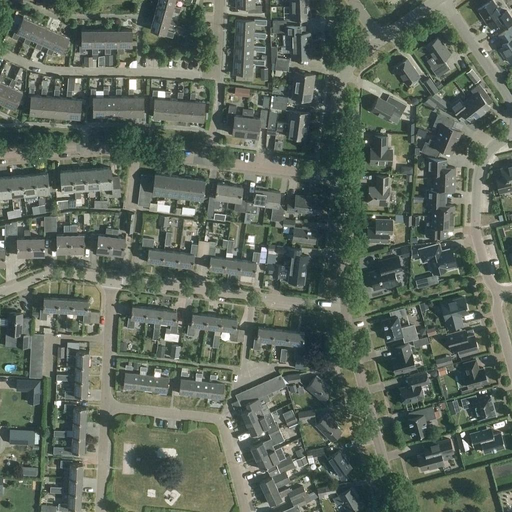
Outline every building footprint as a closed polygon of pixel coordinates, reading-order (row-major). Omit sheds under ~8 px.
[(158,0),(157,5),(173,9),(172,11),(180,13),(181,8),(174,6),(175,0),(158,0)] [(236,0),(236,7),(248,7),(248,13),(261,13),(262,6),(255,5),(254,0),(236,0)] [(502,14),(492,0),(478,10),(490,28),(497,24),(500,29),(511,20),(511,18),(507,11),(502,14)] [(157,5),(154,18),(170,22),(169,23),(176,25),(178,20),(171,18),(172,11),(173,9),(157,5)] [(309,6),(290,6),(290,19),(310,19),(309,6)] [(20,33),(26,36),(28,36),(35,22),(23,17),(17,31),(15,30),(12,37),(17,40),(20,33)] [(170,22),(154,18),(151,30),(165,34),(165,35),(173,38),(175,32),(167,30),(169,23),(170,22)] [(236,19),(235,33),(254,34),(254,32),(254,23),(256,23),(256,24),(266,25),(266,19),(262,19),(255,19),(254,20),(236,19)] [(31,38),(38,41),(40,42),(46,27),(35,22),(28,36),(26,36),(23,42),(28,45),(31,38)] [(293,26),(286,26),(286,32),(286,33),(291,33),(291,46),(310,46),(310,32),(294,33),(293,26)] [(43,43),(49,46),(51,47),(58,32),(46,27),(40,42),(38,41),(35,48),(40,50),(43,43)] [(511,62),(511,28),(511,27),(498,36),(503,43),(502,43),(502,44),(503,44),(505,46),(499,50),(504,58),(506,57),(510,63),(511,62)] [(79,46),(79,54),(80,54),(85,54),(85,46),(92,46),(94,46),(94,30),(81,30),(81,40),(81,45),(81,46),(80,46),(79,46)] [(94,46),(92,46),(92,54),(98,54),(98,46),(101,46),(105,46),(107,46),(107,30),(94,30),(94,46)] [(105,46),(104,53),(105,53),(110,53),(110,46),(111,46),(117,46),(118,46),(120,46),(120,30),(107,30),(107,46),(105,46)] [(118,46),(117,46),(117,53),(118,53),(123,53),(123,46),(124,46),(132,46),(132,45),(132,40),(132,30),(120,30),(120,46),(118,46)] [(51,47),(49,46),(46,53),(52,55),(55,49),(63,52),(66,45),(68,40),(70,37),(58,32),(51,47)] [(235,33),(234,46),(253,47),(253,46),(254,37),(255,37),(255,38),(265,38),(266,33),(254,32),(254,34),(235,33)] [(430,67),(437,78),(450,69),(443,59),(450,54),(438,37),(425,46),(437,62),(430,67)] [(234,46),(234,60),(252,61),(252,59),(253,50),(255,50),(255,51),(265,52),(265,46),(253,46),(253,47),(234,46)] [(310,46),(291,46),(291,59),(311,59),(310,46)] [(92,57),(84,57),(84,67),(92,67),(92,57)] [(252,75),(252,64),(254,64),(254,65),(264,65),(264,60),(261,60),(252,59),(252,61),(234,60),(233,74),(252,75)] [(395,68),(407,85),(419,76),(407,59),(395,68)] [(11,86),(3,103),(15,109),(18,100),(22,92),(14,87),(17,81),(22,69),(18,67),(12,78),(9,85),(11,86)] [(470,78),(475,74),(471,69),(466,73),(470,78)] [(295,72),(293,85),(313,88),(314,75),(295,72)] [(0,101),(3,103),(11,86),(9,85),(6,84),(2,82),(5,75),(1,73),(0,74),(0,101)] [(423,83),(431,94),(437,90),(429,78),(423,83)] [(62,79),(50,79),(51,88),(62,88),(62,79)] [(443,86),(439,80),(434,84),(439,89),(443,86)] [(474,95),(468,99),(481,115),(490,107),(482,97),(487,93),(479,84),(470,90),(474,95)] [(313,88),(293,85),(292,98),(311,101),(313,88)] [(27,102),(30,102),(29,114),(42,115),(43,96),(41,96),(34,95),(34,88),(29,87),(29,96),(28,96),(27,102)] [(42,115),(54,116),(56,97),(54,97),(46,96),(47,89),(42,88),(41,96),(43,96),(42,115)] [(248,97),(249,89),(235,88),(234,95),(248,97)] [(56,97),(54,116),(67,117),(69,99),(66,98),(59,97),(59,90),(54,89),(54,97),(56,97)] [(93,115),(106,115),(106,97),(103,97),(96,97),(96,89),(91,89),(91,98),(93,98),(93,106),(93,115)] [(106,115),(118,115),(118,97),(116,97),(108,97),(108,89),(103,89),(103,97),(106,97),(106,115)] [(118,115),(131,115),(131,97),(129,97),(121,97),(121,89),(116,89),(116,97),(118,97),(118,115)] [(131,97),(131,115),(144,115),(144,97),(133,97),(133,89),(129,89),(129,97),(131,97)] [(69,99),(67,117),(80,118),(81,99),(71,98),(72,91),(67,90),(66,98),(69,99)] [(152,116),(165,118),(167,99),(165,99),(157,98),(158,90),(153,90),(152,99),(154,99),(154,100),(153,109),(152,116)] [(165,118),(178,119),(179,100),(177,100),(170,99),(170,91),(165,91),(165,99),(167,99),(165,118)] [(178,119),(190,120),(192,101),(190,101),(182,100),(183,92),(178,92),(177,100),(179,100),(178,119)] [(192,101),(190,120),(203,121),(205,102),(195,101),(195,94),(190,93),(190,101),(192,101)] [(444,110),(448,104),(435,94),(428,98),(431,100),(444,110)] [(407,105),(392,97),(389,104),(378,98),(371,111),(387,120),(391,112),(400,117),(407,105)] [(451,106),(459,116),(463,121),(467,117),(471,122),(481,115),(468,99),(463,103),(459,99),(451,106)] [(232,134),(245,136),(248,110),(243,109),(242,116),(235,115),(236,107),(229,106),(227,123),(233,124),(232,134)] [(248,110),(245,136),(258,137),(259,127),(265,128),(267,111),(261,110),(260,118),(253,118),(254,111),(248,110)] [(290,111),(288,124),(308,126),(310,113),(290,111)] [(440,129),(437,135),(456,142),(461,131),(451,127),(454,121),(438,114),(433,126),(440,129)] [(268,121),(267,134),(275,135),(276,130),(277,122),(268,121)] [(276,130),(287,132),(286,137),(306,140),(308,126),(288,124),(277,122),(276,130)] [(218,143),(243,147),(244,138),(219,134),(218,143)] [(425,142),(421,151),(428,154),(437,156),(438,154),(440,149),(442,150),(451,154),(456,142),(437,135),(435,141),(430,139),(428,143),(425,142)] [(387,149),(387,136),(374,136),(374,148),(370,148),(370,164),(391,165),(392,149),(387,149)] [(434,173),(434,179),(454,179),(455,167),(445,167),(445,159),(427,157),(426,167),(435,167),(434,173)] [(511,184),(511,163),(507,165),(507,166),(500,168),(502,176),(501,178),(496,179),(499,194),(511,190),(511,185),(511,184)] [(99,168),(100,187),(113,186),(113,196),(121,195),(120,176),(113,177),(112,167),(99,168)] [(86,169),(88,188),(100,187),(99,168),(86,169)] [(75,189),(74,189),(75,199),(81,198),(80,189),(88,188),(86,169),(74,170),(75,189)] [(74,189),(75,189),(74,170),(61,171),(62,190),(74,189)] [(48,173),(35,174),(37,193),(50,192),(48,173)] [(35,174),(23,175),(24,195),(36,194),(37,193),(35,174)] [(152,193),(165,195),(167,175),(155,174),(152,193)] [(10,177),(12,196),(12,200),(18,200),(17,195),(24,195),(23,175),(10,177)] [(165,195),(178,196),(180,177),(167,175),(165,195)] [(178,196),(190,198),(193,179),(191,179),(192,177),(186,176),(185,178),(180,177),(178,196)] [(388,187),(389,176),(376,176),(376,187),(369,187),(368,204),(379,204),(379,205),(388,206),(389,187),(388,187)] [(0,197),(12,196),(10,177),(0,177),(0,197)] [(193,179),(190,198),(203,200),(206,181),(193,179)] [(425,197),(427,197),(444,198),(444,191),(454,191),(454,179),(434,179),(434,190),(425,190),(425,197)] [(210,196),(208,207),(207,215),(211,216),(213,216),(214,208),(219,209),(220,199),(228,200),(230,186),(217,184),(215,196),(210,196)] [(234,211),(245,213),(246,213),(246,208),(247,201),(241,200),(243,188),(230,186),(228,200),(236,201),(234,211)] [(247,201),(246,208),(246,213),(245,213),(243,223),(250,224),(251,213),(257,214),(258,204),(266,205),(267,191),(255,189),(253,202),(247,201)] [(267,191),(266,205),(273,206),(271,220),(276,220),(282,222),(284,206),(278,205),(280,193),(267,191)] [(318,213),(320,200),(312,199),(312,197),(297,196),(296,201),(289,200),(287,212),(295,213),(295,211),(318,213)] [(433,205),(433,217),(453,217),(453,205),(444,205),(444,198),(427,197),(427,206),(428,206),(428,205),(433,205)] [(57,201),(58,209),(69,207),(69,200),(57,201)] [(127,232),(133,232),(135,213),(129,212),(127,232)] [(160,215),(158,225),(167,226),(168,217),(160,215)] [(426,236),(443,237),(448,237),(448,229),(452,229),(453,217),(433,217),(433,223),(426,222),(426,236)] [(293,240),(315,243),(317,230),(295,227),(295,222),(284,220),(283,227),(294,228),(293,235),(293,239),(293,240)] [(380,228),(375,228),(367,228),(367,242),(387,242),(387,234),(391,234),(392,220),(381,220),(380,228)] [(182,232),(182,223),(169,222),(169,231),(182,232)] [(57,251),(71,251),(71,225),(70,225),(70,229),(63,229),(64,235),(57,235),(57,251)] [(77,225),(71,225),(71,251),(85,251),(85,235),(77,235),(77,225)] [(97,251),(110,253),(112,236),(113,229),(106,228),(105,235),(99,234),(97,249),(97,251)] [(31,255),(31,238),(30,238),(30,229),(24,229),(24,238),(17,238),(17,255),(31,255)] [(112,236),(110,253),(124,254),(126,238),(118,237),(119,230),(113,229),(112,236)] [(90,233),(90,248),(97,249),(99,234),(90,233)] [(147,260),(163,262),(164,250),(153,249),(154,239),(143,237),(142,249),(145,250),(148,250),(147,260)] [(45,238),(31,238),(31,255),(45,255),(45,238)] [(180,252),(178,264),(194,266),(195,256),(198,256),(199,244),(192,243),(190,254),(180,252)] [(428,255),(429,260),(433,273),(446,270),(446,268),(456,266),(451,248),(438,252),(436,244),(419,249),(421,257),(428,255)] [(209,268),(224,270),(226,258),(225,258),(214,256),(216,247),(209,246),(208,258),(211,258),(209,268)] [(403,258),(410,256),(407,247),(401,249),(403,258)] [(163,262),(178,264),(180,252),(164,250),(163,262)] [(252,261),(241,260),(240,272),(255,274),(256,264),(259,264),(260,253),(254,252),(252,261)] [(284,259),(283,265),(290,266),(306,268),(308,269),(309,260),(309,256),(301,255),(295,254),(291,254),(291,260),(284,259)] [(372,283),(374,289),(387,286),(387,288),(397,285),(394,272),(401,270),(398,256),(378,262),(380,262),(382,269),(369,272),(370,275),(368,275),(371,283),(372,283)] [(224,270),(240,272),(241,260),(232,259),(226,258),(224,270)] [(306,268),(290,266),(288,281),(304,283),(306,270),(306,268)] [(48,310),(58,311),(59,299),(44,298),(44,308),(41,308),(40,320),(47,321),(48,310)] [(448,329),(459,326),(463,325),(460,315),(468,313),(464,298),(449,301),(449,300),(440,303),(445,319),(446,319),(448,329)] [(58,311),(73,312),(74,300),(59,299),(58,311)] [(74,300),(73,312),(84,312),(83,323),(90,323),(91,311),(89,311),(89,300),(74,300)] [(135,319),(146,320),(147,307),(132,305),(131,316),(128,316),(127,328),(134,329),(135,319)] [(147,307),(146,320),(155,321),(152,339),(158,340),(160,322),(161,322),(162,309),(147,307)] [(177,311),(162,309),(161,322),(171,323),(170,333),(177,334),(178,322),(176,322),(177,311)] [(0,318),(0,324),(6,325),(5,333),(11,334),(11,341),(18,342),(18,346),(27,347),(28,334),(21,334),(23,313),(9,312),(9,319),(0,318)] [(195,326),(206,327),(207,314),(192,313),(191,324),(188,323),(187,335),(194,336),(195,326)] [(206,327),(221,329),(222,316),(207,314),(206,327)] [(222,316),(221,329),(231,330),(230,340),(237,341),(238,330),(236,329),(237,318),(222,316)] [(400,328),(397,316),(381,320),(386,341),(402,336),(404,342),(418,338),(415,328),(410,325),(400,328)] [(261,340),(272,341),(274,329),(258,327),(257,338),(254,338),(253,349),(260,350),(261,340)] [(272,341),(288,343),(289,331),(274,329),(272,341)] [(466,337),(464,330),(446,335),(450,349),(457,347),(459,356),(478,350),(474,334),(466,337)] [(289,331),(288,343),(298,345),(297,355),(304,356),(306,344),(303,344),(305,333),(289,331)] [(414,347),(422,345),(420,339),(412,340),(414,347)] [(411,353),(408,344),(394,347),(396,354),(397,354),(398,357),(391,359),(395,373),(415,368),(411,353)] [(171,345),(170,357),(178,358),(180,346),(171,345)] [(77,356),(76,366),(88,367),(89,352),(79,351),(79,348),(67,348),(67,355),(77,356)] [(432,368),(430,359),(418,362),(420,371),(432,368)] [(478,369),(476,359),(463,363),(466,373),(464,373),(468,388),(487,383),(483,368),(478,369)] [(76,381),(88,382),(88,367),(76,366),(76,375),(76,381)] [(124,387),(138,389),(140,375),(125,373),(124,387)] [(400,389),(403,403),(424,397),(420,385),(429,383),(426,373),(415,376),(417,384),(409,386),(400,389)] [(281,374),(275,377),(280,388),(286,386),(281,374)] [(287,376),(288,383),(300,381),(299,374),(287,376)] [(138,389),(153,390),(154,376),(140,375),(138,389)] [(322,401),(331,391),(322,382),(323,381),(317,375),(306,387),(322,401)] [(154,376),(153,390),(167,392),(169,378),(154,376)] [(5,390),(24,391),(25,378),(5,377),(5,390)] [(275,377),(269,379),(275,391),(280,388),(275,377)] [(179,393),(193,395),(195,381),(181,379),(179,393)] [(269,379),(264,382),(269,393),(272,392),(275,391),(269,379)] [(88,382),(76,381),(75,392),(65,392),(65,399),(77,399),(77,396),(87,397),(88,382)] [(193,395),(208,397),(210,383),(195,381),(193,395)] [(264,382),(258,385),(263,396),(269,393),(264,382)] [(210,383),(208,397),(222,399),(224,384),(210,383)] [(291,393),(298,391),(295,384),(289,386),(291,393)] [(258,385),(252,387),(257,399),(259,398),(263,396),(258,385)] [(252,387),(246,390),(252,401),(257,399),(252,387)] [(246,390),(241,392),(246,404),(252,401),(246,390)] [(241,392),(235,395),(238,400),(240,406),(244,405),(246,404),(241,392)] [(263,400),(265,403),(270,401),(269,397),(273,395),(272,392),(269,393),(263,396),(259,398),(260,401),(263,400)] [(475,394),(460,398),(463,408),(474,405),(478,419),(496,414),(490,394),(477,398),(475,394)] [(246,410),(241,412),(246,423),(264,415),(260,406),(262,405),(260,401),(259,398),(257,399),(252,401),(246,404),(244,405),(246,410)] [(449,409),(458,406),(456,399),(447,402),(449,409)] [(234,409),(240,406),(238,400),(231,404),(234,409)] [(74,412),(74,423),(86,423),(86,408),(76,408),(76,405),(64,405),(64,412),(74,412)] [(407,419),(413,437),(428,433),(425,421),(436,418),(435,417),(434,411),(432,406),(417,410),(418,416),(407,419)] [(298,413),(299,420),(315,417),(314,410),(298,413)] [(331,441),(342,431),(333,422),(334,420),(327,412),(315,424),(331,441)] [(251,435),(263,429),(266,428),(269,433),(279,428),(276,423),(275,423),(270,413),(264,415),(246,423),(251,435)] [(285,419),(287,425),(296,421),(294,416),(285,419)] [(74,423),(73,438),(85,438),(86,423),(74,423)] [(269,433),(271,438),(281,434),(279,428),(269,433)] [(34,445),(34,444),(35,431),(35,430),(10,429),(9,444),(34,445)] [(483,437),(481,430),(469,434),(472,446),(481,444),(483,452),(490,450),(492,451),(496,450),(498,448),(504,446),(501,433),(492,435),(483,437)] [(251,447),(256,458),(274,450),(272,446),(284,440),(281,434),(271,438),(269,439),(263,442),(251,447)] [(53,454),(62,454),(74,455),(74,452),(84,453),(85,438),(73,438),(72,448),(62,447),(53,447),(53,454)] [(418,455),(422,469),(441,464),(439,456),(453,452),(450,438),(444,440),(431,443),(433,451),(425,453),(418,455)] [(260,469),(265,467),(275,463),(278,468),(292,461),(292,460),(290,456),(285,458),(280,447),(274,450),(256,458),(260,469)] [(298,458),(305,455),(302,448),(295,451),(298,458)] [(306,451),(307,458),(313,457),(324,454),(323,448),(306,451)] [(331,465),(339,476),(351,467),(340,450),(322,462),(327,468),(331,465)] [(299,467),(308,462),(305,456),(295,460),(299,467)] [(71,468),(70,479),(82,480),(83,464),(81,464),(75,464),(72,464),(72,461),(60,460),(60,467),(71,468)] [(44,469),(44,461),(35,461),(35,469),(44,469)] [(260,482),(265,493),(277,487),(278,487),(285,484),(290,482),(286,471),(295,467),(292,461),(278,468),(280,473),(272,476),(260,482)] [(5,470),(6,479),(20,478),(19,470),(5,470)] [(70,479),(69,494),(81,494),(82,480),(70,479)] [(334,485),(317,488),(317,489),(318,495),(319,497),(319,498),(324,497),(323,494),(336,492),(334,485)] [(277,487),(265,493),(270,504),(282,498),(281,497),(288,495),(291,501),(292,500),(306,493),(303,486),(292,490),(291,488),(290,489),(289,487),(280,492),(278,487),(277,487)] [(349,511),(361,505),(352,488),(333,499),(337,504),(342,501),(347,511),(349,511)] [(279,511),(297,511),(301,510),(299,506),(306,503),(310,501),(307,494),(307,493),(306,493),(292,500),(291,501),(293,506),(286,509),(280,511),(279,511)] [(81,494),(69,494),(69,504),(58,504),(58,511),(70,511),(70,509),(80,509),(81,494)]
